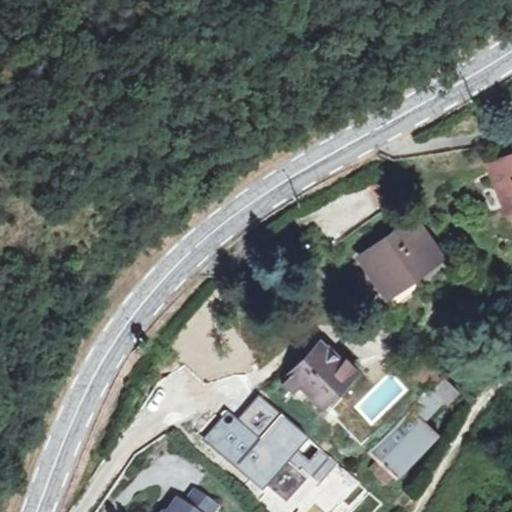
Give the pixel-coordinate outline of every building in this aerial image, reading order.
[(511,160),(493,167),(509,210),(511,208),(511,160)] [(388,200),(402,190),(386,169),(365,186),(388,200)] [(390,295),(440,260),(415,225),(366,260),(390,295)] [(292,392),(299,385),(322,409),(359,371),(346,357),(340,362),(321,343),(283,382),(292,392)] [(446,377),(424,402),(438,415),(460,390),(446,377)] [(441,436),(413,410),(373,452),(400,478),(441,436)] [(181,502),(196,511),(209,511),(215,504),(190,489),(181,502)] [(196,511),(181,502),(175,499),(167,511),(161,511),(196,511)]
